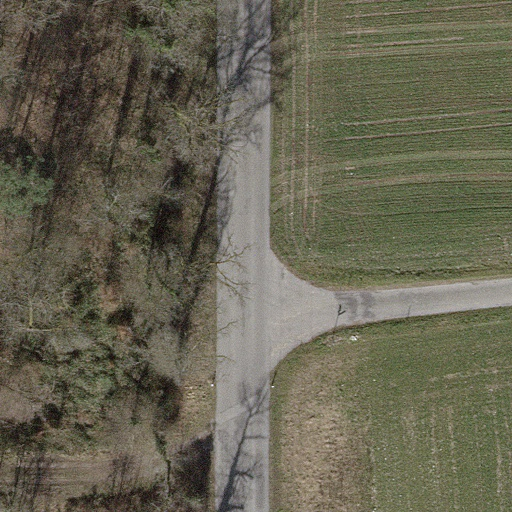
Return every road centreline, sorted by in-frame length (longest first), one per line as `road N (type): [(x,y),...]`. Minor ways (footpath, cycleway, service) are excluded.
road 1 (tertiary): [(253,511),(258,326),(248,0)]
road 2 (track): [(0,449),(255,402)]
road 3 (track): [(258,326),(511,298)]
